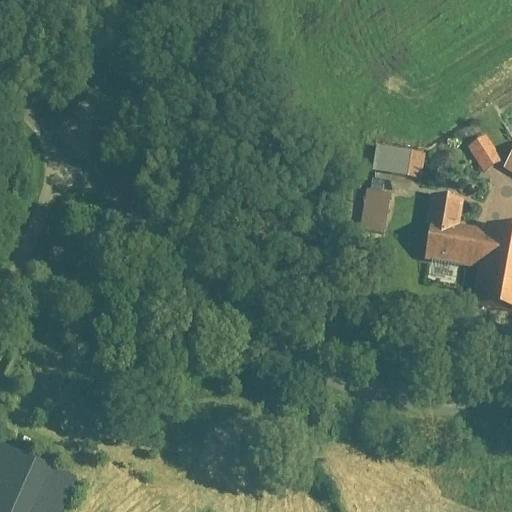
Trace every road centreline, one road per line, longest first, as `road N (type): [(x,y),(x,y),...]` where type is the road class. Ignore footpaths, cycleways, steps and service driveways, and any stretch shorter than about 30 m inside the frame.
road 1 (unclassified): [(511,402),(443,407),(273,337),(66,160)]
road 2 (unclassified): [(66,160),(119,0)]
road 3 (unclassified): [(0,309),(66,160)]
